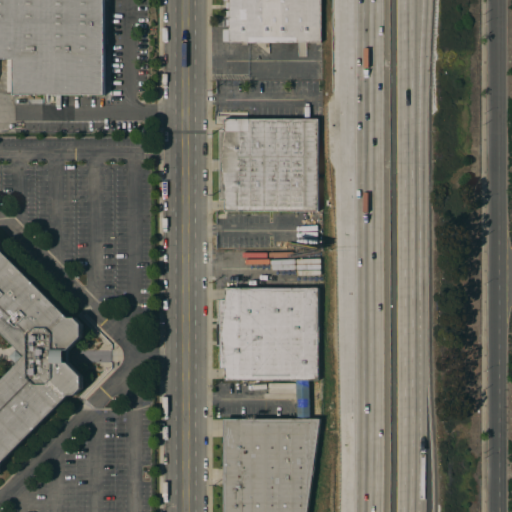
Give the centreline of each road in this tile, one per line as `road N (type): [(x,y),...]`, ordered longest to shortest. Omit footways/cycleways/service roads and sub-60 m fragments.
road 1 (residential): [(190,0),(189,511)]
road 2 (primary): [(497,0),(497,511)]
road 3 (motorway): [(375,93),(372,511)]
road 4 (motorway): [(406,387),(408,0)]
road 5 (motorway): [(406,511),(406,387)]
